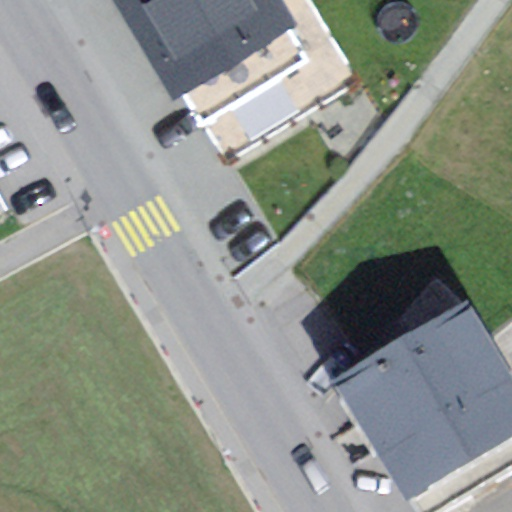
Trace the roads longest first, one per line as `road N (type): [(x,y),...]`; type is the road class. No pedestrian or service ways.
road 1 (residential): [(203,325),(321,227),(503,0)]
road 2 (secondary): [(1,0),(122,196)]
road 3 (secondary): [(203,325),(318,511)]
road 4 (secondary): [(122,196),(203,325)]
road 5 (residential): [(122,196),(0,263)]
